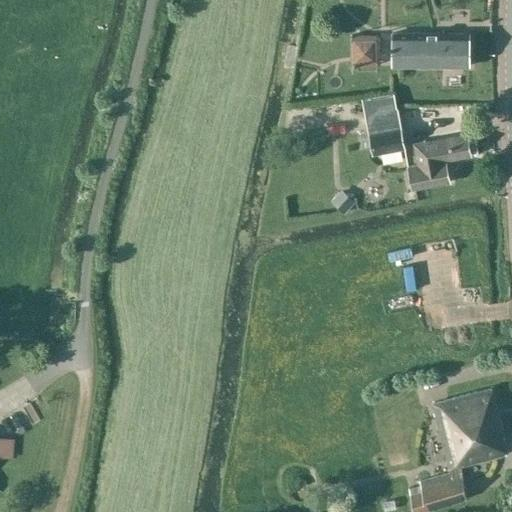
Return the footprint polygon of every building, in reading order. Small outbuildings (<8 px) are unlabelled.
[(471,0),(429,0),(429,5),(447,6),(446,17),(470,18),(471,0)] [(469,34),(392,33),(392,65),(469,65),(469,34)] [(350,36),(351,65),(380,65),(380,36),(350,36)] [(363,100),(367,122),(372,154),(405,148),(395,96),(363,100)] [(446,161),(471,156),(466,132),(425,140),(426,152),(414,154),(416,165),(407,167),(411,190),(451,182),(446,161)] [(325,203),(333,210),(345,198),(337,190),(325,203)] [(432,402),(447,463),(448,469),(448,473),(420,480),(421,485),(408,488),(413,511),(425,510),(465,499),(461,466),(505,454),(501,437),(504,437),(492,387),(432,402)]
